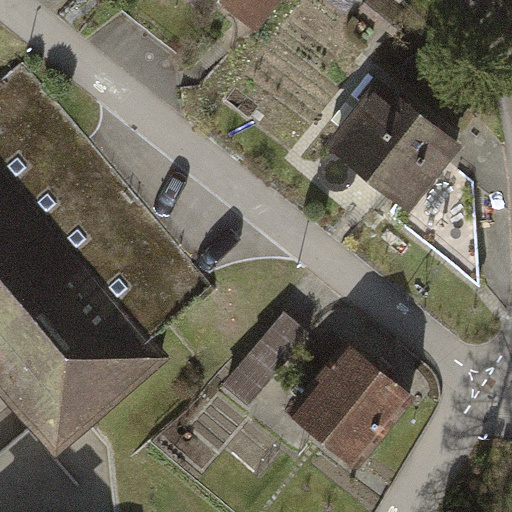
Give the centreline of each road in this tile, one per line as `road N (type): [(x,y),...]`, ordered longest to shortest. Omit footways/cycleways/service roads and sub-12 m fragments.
road 1 (residential): [(4,0),(198,165),(398,318),(503,384)]
road 2 (residential): [(420,511),(503,384)]
